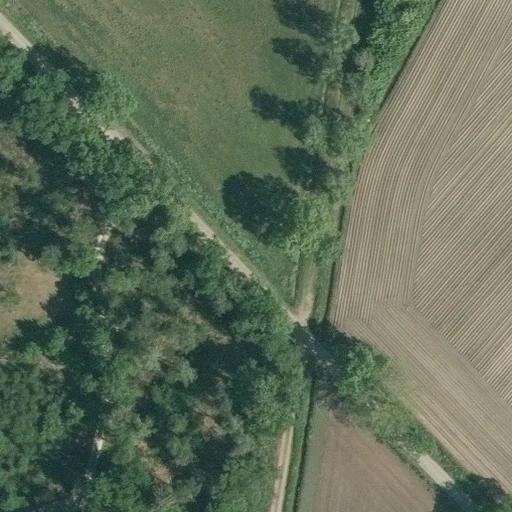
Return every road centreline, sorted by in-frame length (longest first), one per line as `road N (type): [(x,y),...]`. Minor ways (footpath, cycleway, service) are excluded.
road 1 (unclassified): [(474,511),(0,19)]
road 2 (track): [(355,0),(319,227),(313,343),(286,419),(271,511)]
